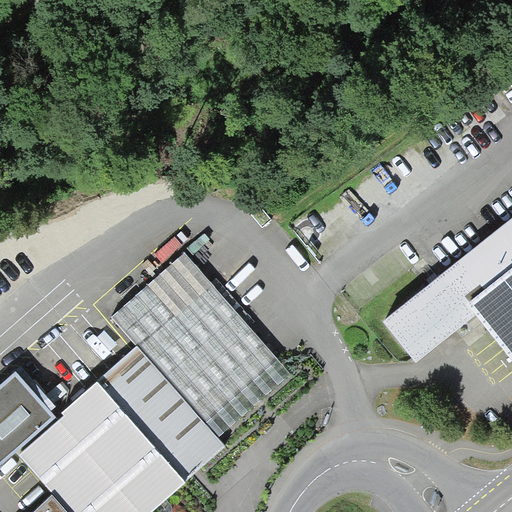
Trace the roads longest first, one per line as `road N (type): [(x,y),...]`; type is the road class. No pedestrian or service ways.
road 1 (track): [(511,61),(252,238)]
road 2 (unclassified): [(444,511),(401,466),(365,460),(324,472),(291,511)]
